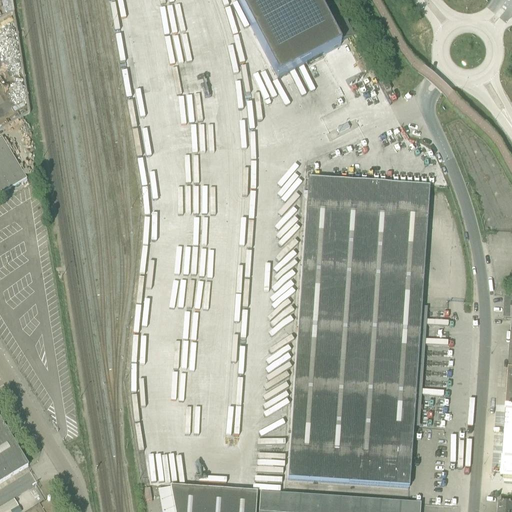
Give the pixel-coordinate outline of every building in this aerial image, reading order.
[(235,0),(278,80),(340,47),(315,0),(235,0)] [(382,85),(386,94),(391,91),(387,83),(382,85)] [(337,131),(339,135),(350,129),(348,125),(337,131)] [(0,196),(26,180),(7,148),(0,151),(0,196)] [(429,189),(308,181),(288,481),(409,489),(421,310),(429,189)] [(195,432),(221,432),(220,406),(194,407),(195,432)] [(507,417),(503,464),(505,465),(504,482),(511,482),(511,411),(506,411),(506,417),(507,417)] [(0,484),(28,468),(0,422),(0,484)] [(255,511),(257,495),(170,489),(174,511),(255,511)] [(419,511),(420,506),(408,505),(260,495),(258,511),(419,511)] [(21,511),(15,500),(0,508),(0,511),(21,511)] [(54,511),(48,502),(30,511),(54,511)]
